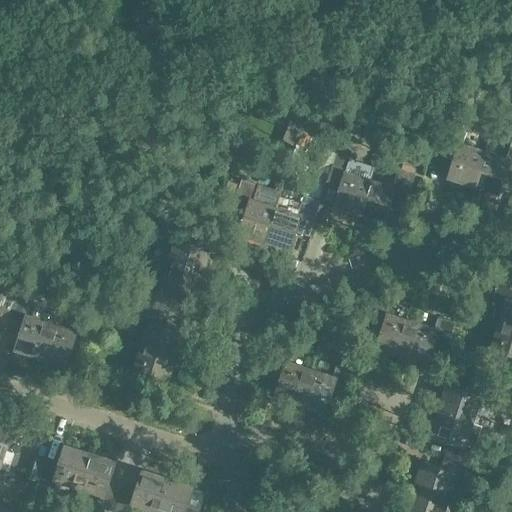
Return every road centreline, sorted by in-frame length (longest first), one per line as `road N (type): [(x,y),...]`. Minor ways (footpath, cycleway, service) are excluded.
road 1 (residential): [(232,440),(233,348),(254,308),(463,248),(511,247)]
road 2 (tertiary): [(0,94),(335,0)]
road 3 (residential): [(0,386),(188,444),(232,440)]
road 4 (residential): [(343,459),(363,391),(396,401),(367,498),(335,486)]
